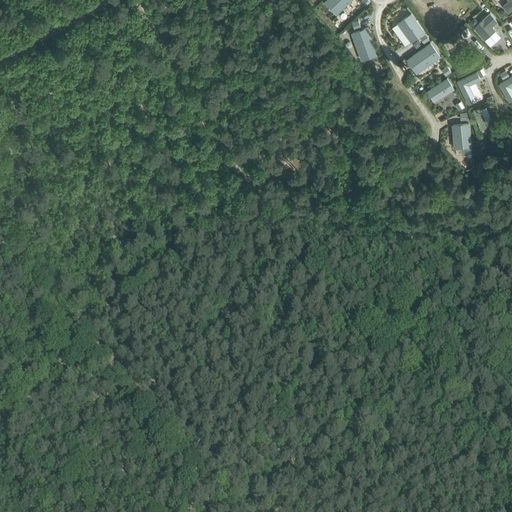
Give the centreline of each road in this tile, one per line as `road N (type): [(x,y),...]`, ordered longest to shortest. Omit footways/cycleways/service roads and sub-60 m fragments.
road 1 (unknown): [(144,0),(210,130),(233,161),(262,171)]
road 2 (unknown): [(391,213),(511,312)]
road 3 (unknown): [(262,171),(391,213)]
road 4 (unknown): [(112,0),(0,62)]
